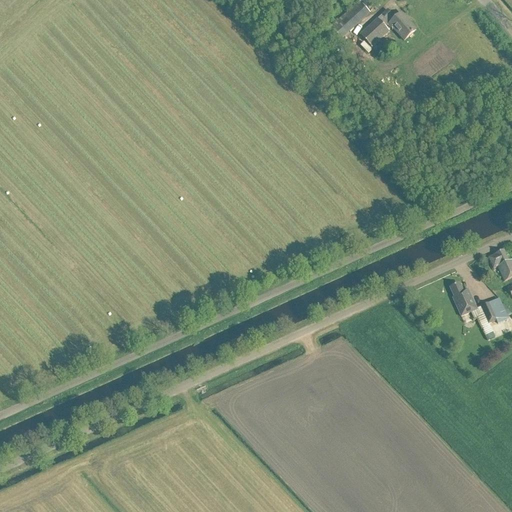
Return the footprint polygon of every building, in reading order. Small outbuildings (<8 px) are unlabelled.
[(336,47),(371,15),(360,3),(324,34),(336,47)] [(396,20),(388,12),(361,36),(372,49),(389,33),(388,32),(392,29),(404,42),(416,32),(402,15),(396,20)] [(362,41),(359,44),(372,59),(376,56),(362,41)] [(509,263),(504,252),(488,259),(494,270),(497,268),(505,283),(511,279),(511,261),(511,262),(509,263)] [(489,325),(499,321),(492,304),(481,309),(477,311),(468,291),(463,293),(459,285),(450,290),(454,299),(453,300),(461,318),(471,314),(474,322),(478,320),(486,338),(488,337),(490,342),(496,339),(489,325)]
